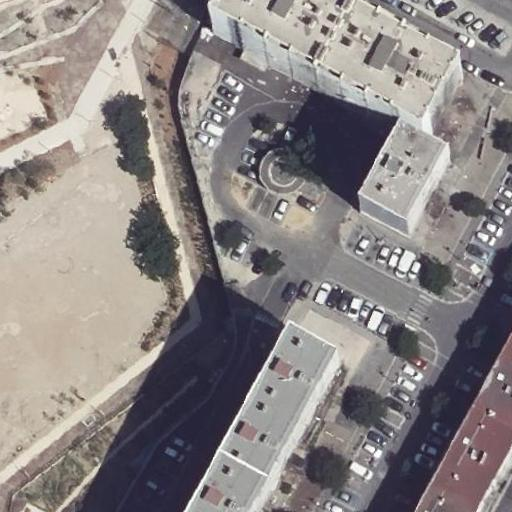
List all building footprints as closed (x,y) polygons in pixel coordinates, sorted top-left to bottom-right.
[(402,137),(425,149),(463,81),(431,64),(409,52),(410,50),(317,0),(237,0),(225,22),(222,21),(214,34),(246,52),(270,64),(269,66),(370,121),(370,120),(393,132),(402,137)] [(413,44),(410,50),(409,52),(431,64),(436,56),(413,44)] [(246,52),(242,60),(265,73),(269,66),(270,64),(246,52)] [(370,121),(366,128),(389,141),(393,132),(370,120),(370,121)] [(425,149),(402,137),(361,213),(409,239),(451,163),(425,149)] [(295,188),(299,181),(300,181),(300,173),(297,166),(291,161),(288,161),(281,161),(274,165),(270,172),(270,179),(274,186),(280,191),(288,191),(295,188)] [(293,340),(199,511),(261,511),(341,366),(293,340)] [(511,341),(419,511),(482,511),(511,457),(511,341)]
